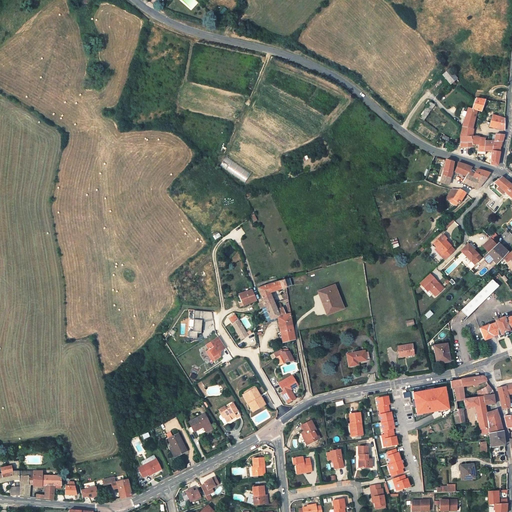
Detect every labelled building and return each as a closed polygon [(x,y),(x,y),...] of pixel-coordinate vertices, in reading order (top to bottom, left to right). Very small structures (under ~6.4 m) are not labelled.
[(439,75),(450,84),(456,77),(446,68),(439,75)] [(470,102),(469,106),(473,107),(476,108),(480,97),(470,96),(470,102)] [(415,114),(419,117),(431,103),(427,99),(415,114)] [(469,106),(470,102),(468,102),(466,102),(460,119),(470,121),(471,116),(473,107),(469,106)] [(486,121),(486,124),(500,127),(501,117),(489,113),(486,121)] [(472,149),(480,149),(481,137),(481,135),(468,134),(469,126),(459,125),(458,130),(457,136),(457,141),(457,142),(468,147),(468,144),(472,145),(472,149)] [(499,147),(500,138),(499,138),(491,138),(490,142),(485,141),(485,137),(481,137),(480,149),(483,149),(486,149),(488,162),(494,163),(497,148),(499,147)] [(443,159),(439,181),(447,183),(450,170),(451,161),(443,159)] [(467,171),(469,167),(470,166),(456,161),(455,162),(453,170),(462,173),(466,175),(467,171)] [(482,170),(473,168),(472,172),(484,177),(486,171),(482,170)] [(466,175),(462,181),(475,188),(478,185),(484,177),(472,172),(467,171),(466,175)] [(511,185),(498,175),(492,182),(511,200),(511,185)] [(450,187),(442,197),(455,206),(457,203),(451,199),(457,189),(450,187)] [(451,199),(457,203),(464,193),(457,189),(451,199)] [(451,216),(443,224),(445,226),(452,218),(451,216)] [(432,241),(436,245),(442,251),(440,253),(445,257),(452,250),(447,245),(450,243),(444,237),(445,236),(441,232),(432,241)] [(488,249),(496,241),(491,235),(483,243),(488,249)] [(397,238),(390,240),(393,248),(399,246),(397,238)] [(487,260),(490,257),(493,261),(499,255),(505,250),(497,241),(488,250),(483,255),(487,260)] [(475,261),(481,255),(468,242),(461,249),(472,260),(473,259),(475,261)] [(511,249),(508,252),(505,250),(499,255),(504,261),(510,269),(511,271),(511,249)] [(435,294),(443,287),(435,278),(434,279),(431,277),(433,275),(430,272),(420,282),(425,287),(427,286),(435,294)] [(275,304),(272,292),(286,288),(284,279),(258,288),(266,307),(275,304)] [(466,315),(480,302),(479,300),(488,291),(489,293),(497,285),(491,279),(479,290),(460,309),(466,315)] [(329,314),(342,307),(336,295),(338,293),(333,284),(319,290),(324,301),(323,302),(329,314)] [(252,290),(241,295),(246,306),(257,301),(252,290)] [(336,295),(342,307),(345,306),(338,293),(336,295)] [(270,316),(268,317),(271,322),(280,318),(280,317),(277,309),(275,304),(266,307),(266,308),(270,316)] [(283,307),(277,309),(280,317),(286,315),(283,307)] [(430,310),(425,315),(429,318),(434,313),(430,310)] [(280,318),(281,320),(285,341),(296,338),(294,325),(292,313),(289,314),(286,315),(280,317),(280,318)] [(511,314),(510,315),(510,316),(503,319),(502,318),(497,320),(496,315),(492,316),(494,322),(487,325),(478,327),(482,337),(483,340),(491,338),(490,336),(497,334),(498,337),(501,336),(502,339),(505,338),(507,337),(506,334),(510,333),(508,329),(511,328),(511,314)] [(232,317),(227,321),(231,326),(231,327),(240,341),(247,337),(237,322),(232,317)] [(197,337),(197,332),(202,332),(202,320),(194,320),(193,331),(189,331),(189,337),(197,337)] [(212,357),(214,361),(219,358),(216,352),(218,351),(219,352),(225,348),(217,336),(204,344),(207,350),(204,352),(208,357),(212,357)] [(433,354),(435,354),(436,353),(435,345),(439,344),(439,345),(446,344),(446,342),(432,344),(433,354)] [(405,354),(415,352),(413,343),(398,345),(400,356),(405,355),(405,354)] [(435,345),(436,353),(435,354),(436,362),(449,360),(446,344),(439,345),(439,344),(435,345)] [(368,357),(372,357),(370,350),(366,350),(366,349),(348,352),(351,364),(361,362),(361,360),(364,359),(368,358),(368,357)] [(296,360),(291,350),(284,350),(285,352),(289,363),(296,360)] [(279,355),(283,367),(289,363),(285,352),(279,355)] [(454,388),(462,386),(472,384),(473,385),(474,386),(475,386),(476,385),(477,384),(477,383),(486,381),(487,380),(487,378),(486,377),(486,376),(485,375),(484,375),(449,381),(450,389),(454,388)] [(295,377),(281,384),(286,395),(284,396),(288,404),(296,401),(292,392),(300,388),(295,377)] [(505,409),(508,408),(508,402),(507,395),(511,393),(511,384),(495,388),(501,410),(505,409)] [(246,391),(251,401),(248,403),(252,410),(266,402),(255,385),(246,391)] [(475,397),(480,397),(491,395),(491,391),(489,386),(474,392),(475,397)] [(449,408),(445,388),(415,393),(418,414),(449,408)] [(242,393),(248,403),(251,401),(246,391),(242,393)] [(491,396),(491,395),(480,397),(483,406),(493,404),(491,396)] [(397,436),(395,436),(393,428),(395,428),(392,412),(390,412),(389,405),(390,404),(389,396),(377,398),(384,435),(382,435),(384,447),(391,446),(398,444),(397,436)] [(465,399),(463,399),(465,408),(474,407),(474,409),(483,407),(483,406),(480,397),(475,397),(465,399)] [(239,419),(243,417),(234,402),(229,405),(231,407),(221,413),(224,418),(227,417),(230,422),(234,419),(233,418),(237,416),(239,419)] [(484,410),(483,407),(474,409),(479,433),(485,432),(484,429),(487,428),(485,412),(484,410)] [(453,412),(455,424),(467,423),(466,420),(463,420),(461,409),(458,409),(453,412)] [(488,433),(493,432),(500,431),(501,431),(495,415),(494,410),(485,412),(487,428),(488,433)] [(352,437),(361,436),(358,414),(347,415),(349,424),(350,424),(352,436),(352,437)] [(503,415),(506,428),(511,427),(511,414),(506,415),(503,415)] [(207,433),(213,430),(205,416),(190,423),(196,433),(204,428),(207,433)] [(307,446),(318,439),(309,421),(300,426),(302,432),(300,433),(302,437),(301,438),(304,443),(305,442),(307,446)] [(493,432),(495,446),(502,445),(501,440),(500,431),(493,432)] [(175,449),(177,453),(175,454),(177,460),(188,453),(179,436),(170,441),(175,449)] [(367,468),(367,460),(366,460),(366,447),(356,447),(356,456),(357,456),(357,468),(367,468)] [(399,452),(397,453),(396,449),(387,452),(388,456),(391,464),(388,465),(392,476),(404,472),(402,468),(404,468),(399,452)] [(333,470),(342,468),(341,462),(340,462),(338,451),(329,452),(331,463),(332,463),(333,470)] [(302,458),(295,459),(296,465),(294,465),(295,472),(303,471),(304,473),(310,472),(309,460),(302,461),(302,458)] [(261,459),(250,460),(251,468),(249,468),(250,477),(259,476),(258,468),(262,467),(261,459)] [(163,472),(157,461),(140,471),(145,479),(150,477),(151,478),(163,472)] [(461,480),(474,479),(473,464),(460,465),(461,480)] [(11,470),(4,471),(1,472),(0,472),(0,480),(6,479),(13,478),(20,479),(21,479),(20,470),(12,470),(11,470)] [(21,479),(21,489),(22,495),(32,496),(32,484),(47,484),(56,484),(63,484),(61,474),(48,474),(47,470),(21,470),(20,470),(21,479)] [(393,479),(397,491),(411,486),(408,478),(406,479),(405,475),(393,479)] [(203,487),(199,489),(204,499),(212,495),(210,491),(217,487),(213,480),(202,486),(203,487)] [(66,495),(77,495),(77,481),(69,481),(69,486),(66,486),(66,495)] [(113,484),(114,489),(114,490),(120,489),(122,499),(132,497),(128,481),(117,483),(113,484)] [(56,484),(47,484),(46,494),(46,498),(55,500),(56,484)] [(82,498),(99,497),(98,487),(81,488),(82,498)] [(259,505),(259,497),(259,495),(261,495),(260,487),(259,487),(251,488),(250,488),(250,495),(249,495),(247,494),(244,504),(250,506),(251,506),(259,505)] [(370,497),(372,497),(373,502),(374,509),(378,509),(379,506),(383,506),(380,489),(379,489),(369,491),(370,497)] [(190,491),(184,495),(189,505),(195,501),(196,502),(199,500),(195,491),(191,493),(190,491)] [(488,491),(488,505),(494,506),(500,506),(499,511),(505,511),(506,501),(497,501),(497,491),(494,491),(488,491)] [(332,501),(333,510),(333,511),(343,511),(343,508),(344,508),(343,500),(332,501)] [(439,502),(439,511),(450,511),(456,511),(455,501),(439,502)] [(411,502),(411,511),(419,511),(427,511),(427,502),(411,502)]
